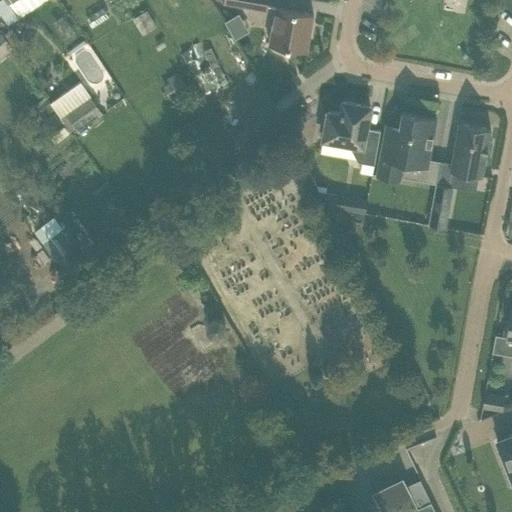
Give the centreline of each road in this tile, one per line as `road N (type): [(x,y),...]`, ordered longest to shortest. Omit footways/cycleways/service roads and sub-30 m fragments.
road 1 (residential): [(219,511),(456,417),(487,254)]
road 2 (residential): [(354,0),(343,44),(355,67),(511,98)]
road 3 (residential): [(511,116),(487,254)]
